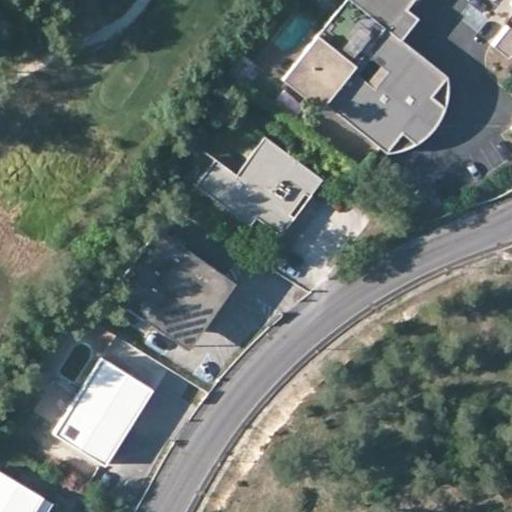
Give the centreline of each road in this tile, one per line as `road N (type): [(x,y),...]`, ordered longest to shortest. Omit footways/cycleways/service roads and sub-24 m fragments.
road 1 (tertiary): [(511,220),(432,250),(324,315),(246,390),(165,511)]
road 2 (track): [(0,85),(31,62),(127,20),(143,0)]
